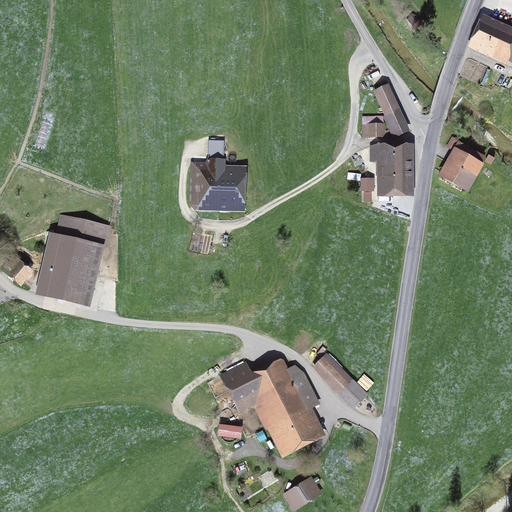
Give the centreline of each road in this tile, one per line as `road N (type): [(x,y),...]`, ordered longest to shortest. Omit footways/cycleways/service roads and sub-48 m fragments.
road 1 (track): [(387,430),(331,404),(285,350),(234,331),(63,310),(16,295),(0,280)]
road 2 (tertiary): [(367,511),(431,140)]
road 3 (track): [(228,162),(227,144),(192,151),(184,197),(195,220),(238,218),(304,191),(362,146),(422,135)]
road 4 (unclassified): [(431,140),(347,0)]
road 5 (tertiary): [(431,140),(476,0)]
